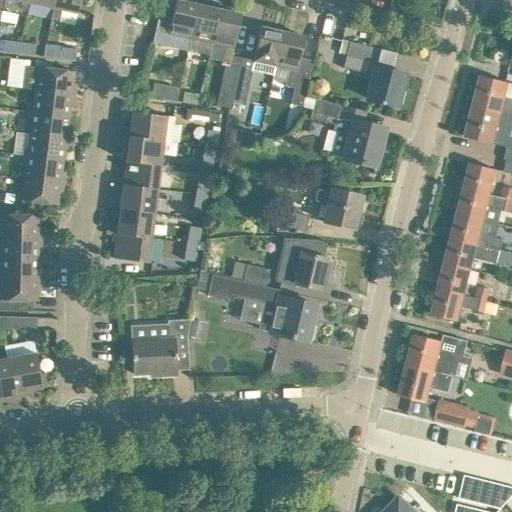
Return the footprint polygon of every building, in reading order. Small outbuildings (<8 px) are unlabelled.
[(3,0),(2,11),(16,14),(26,16),(29,2),(29,0),(3,0)] [(54,0),(53,8),(50,20),(58,22),(60,9),(77,13),(79,0),(54,0)] [(155,31),(152,43),(177,49),(186,51),(196,5),(176,0),(175,0),(171,22),(169,21),(158,18),(155,31)] [(208,55),(218,9),(196,5),(186,51),(187,51),(187,50),(208,55)] [(214,24),(210,43),(211,44),(222,46),(224,47),(220,64),(224,65),(223,68),(215,103),(227,106),(230,107),(231,102),(241,58),(232,56),(232,55),(233,49),(241,14),(218,9),(214,24)] [(437,25),(439,18),(423,13),(421,20),(437,25)] [(272,76),(282,32),(260,27),(253,60),(241,58),(231,102),(243,104),(251,71),(272,76)] [(282,32),(275,64),(287,67),(288,67),(285,83),(284,86),(294,88),(290,104),(303,107),(305,97),(313,60),(300,57),(304,37),(287,33),(282,32)] [(18,52),(19,40),(3,39),(2,50),(18,52)] [(34,53),(35,42),(19,40),(18,52),(34,53)] [(395,53),(349,41),(342,40),(338,53),(346,55),(346,53),(367,59),(364,71),(372,73),(366,98),(397,106),(405,74),(390,70),(395,53)] [(75,59),(76,47),(61,45),(59,57),(75,59)] [(35,90),(71,94),(73,71),(24,65),(22,88),(35,90)] [(473,107),(511,116),(511,98),(505,96),(508,82),(481,75),(473,107)] [(166,84),(163,99),(176,101),(179,87),(166,84)] [(68,116),(71,94),(35,90),(33,103),(29,103),(28,111),(68,116)] [(183,91),(182,102),(198,104),(199,94),(183,91)] [(311,109),(309,119),(333,125),(332,131),(336,132),(331,153),(342,157),(342,158),(375,166),(385,129),(363,124),(366,112),(314,99),(311,109)] [(506,141),(511,117),(511,116),(473,107),(465,136),(499,145),(500,139),(506,141)] [(186,111),(185,118),(207,121),(207,120),(218,122),(219,113),(210,112),(186,109),(186,111)] [(65,138),(68,116),(28,111),(27,118),(31,118),(29,133),(65,138)] [(129,136),(163,140),(166,116),(132,112),(129,136)] [(225,127),(223,141),(229,142),(231,143),(235,144),(258,139),(239,135),(236,134),(236,135),(235,134),(231,128),(225,127)] [(215,147),(218,131),(206,129),(203,144),(215,147)] [(62,160),(65,138),(29,133),(27,147),(23,146),(22,155),(62,160)] [(160,165),(163,140),(129,136),(126,160),(160,165)] [(212,162),(215,147),(203,144),(200,160),(198,170),(210,173),(212,162)] [(59,182),(62,160),(22,155),(21,161),(25,162),(23,178),(59,182)] [(156,189),(160,165),(126,160),(123,185),(156,189)] [(511,173),(511,161),(506,160),(503,171),(511,173)] [(464,188),(490,195),(497,170),(471,163),(464,188)] [(57,205),(59,182),(23,178),(22,191),(18,190),(17,200),(57,205)] [(197,178),(194,194),(205,195),(207,179),(197,178)] [(153,213),(156,189),(123,185),(120,209),(153,213)] [(502,198),(511,200),(511,188),(505,187),(502,198)] [(323,221),(354,229),(362,196),(331,189),(330,191),(317,188),(314,200),(327,204),(323,221)] [(464,188),(458,213),(484,220),(487,206),(511,212),(511,200),(502,198),(490,195),(464,188)] [(202,211),(205,195),(194,194),(191,210),(202,211)] [(150,238),(153,213),(120,209),(117,234),(150,238)] [(281,209),(277,223),(295,228),(304,230),(308,215),(281,209)] [(481,232),(484,220),(458,213),(451,238),(500,251),(503,238),(481,232)] [(37,237),(38,215),(0,214),(0,221),(1,221),(1,236),(37,237)] [(198,245),(201,228),(189,226),(186,242),(196,244),(198,245)] [(147,262),(150,238),(117,234),(114,258),(147,262)] [(0,256),(37,258),(37,237),(1,236),(0,248),(0,256)] [(284,240),(275,281),(295,286),(295,284),(319,289),(320,285),(324,285),(326,273),(323,272),(326,258),(329,245),(330,243),(318,240),(283,238),(283,240),(284,240)] [(497,263),(500,251),(451,238),(445,263),(469,269),(472,257),(497,263)] [(195,261),(198,245),(196,244),(186,242),(183,259),(195,261)] [(511,253),(500,251),(497,263),(511,267),(511,253)] [(0,278),(36,279),(37,258),(0,256),(0,264),(0,274),(0,278)] [(235,262),(231,279),(265,286),(269,270),(235,262)] [(463,294),(469,269),(445,263),(439,288),(463,294)] [(233,296),(264,303),(258,328),(270,331),(269,332),(307,342),(316,304),(287,298),(279,296),(280,290),(265,286),(231,279),(212,274),(207,294),(232,300),(233,296)] [(36,300),(36,279),(0,278),(0,310),(31,311),(31,300),(36,300)] [(474,298),(487,302),(491,289),(477,286),(474,298)] [(456,320),(463,294),(439,288),(432,314),(456,320)] [(484,313),(487,302),(474,298),(471,309),(484,313)] [(0,327),(9,328),(10,316),(0,315),(0,327)] [(36,328),(36,317),(36,316),(10,316),(9,328),(36,328)] [(187,337),(190,319),(167,320),(168,339),(131,341),(133,373),(157,372),(157,375),(177,374),(176,352),(187,352),(187,337)] [(200,338),(203,326),(204,323),(192,320),(191,325),(188,335),(200,338)] [(407,364),(453,376),(462,339),(443,334),(442,341),(414,334),(407,364)] [(12,344),(21,392),(46,387),(43,373),(39,374),(33,340),(12,344)] [(13,393),(21,392),(12,344),(3,346),(5,357),(0,357),(0,384),(3,399),(14,397),(13,393)] [(511,351),(506,350),(500,373),(511,375),(511,351)] [(449,392),(453,376),(407,364),(399,395),(426,402),(430,388),(449,392)] [(440,400),(434,420),(473,430),(475,431),(480,413),(479,413),(480,411),(470,409),(470,408),(440,400)] [(501,508),(511,496),(511,486),(465,475),(459,498),(501,508)] [(250,496),(249,499),(246,511),(218,511),(177,502),(175,511),(268,511),(271,502),(250,496)] [(423,511),(416,504),(412,508),(400,497),(385,511),(423,511)]
